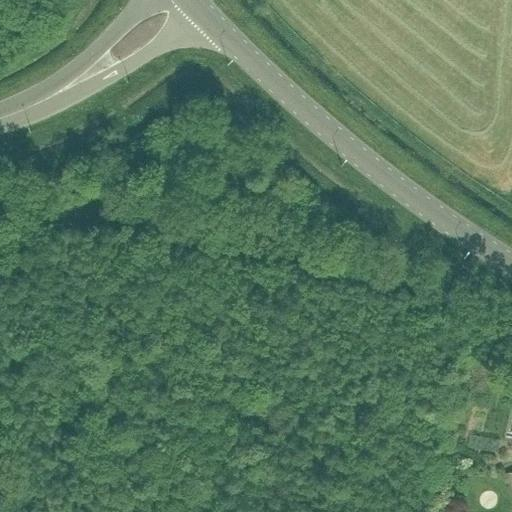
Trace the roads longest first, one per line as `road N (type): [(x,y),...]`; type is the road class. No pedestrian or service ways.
road 1 (secondary): [(511,263),(352,151),(201,8)]
road 2 (unclassified): [(62,89),(82,89),(124,67),(201,8)]
road 3 (unclassified): [(148,0),(72,69),(62,89)]
